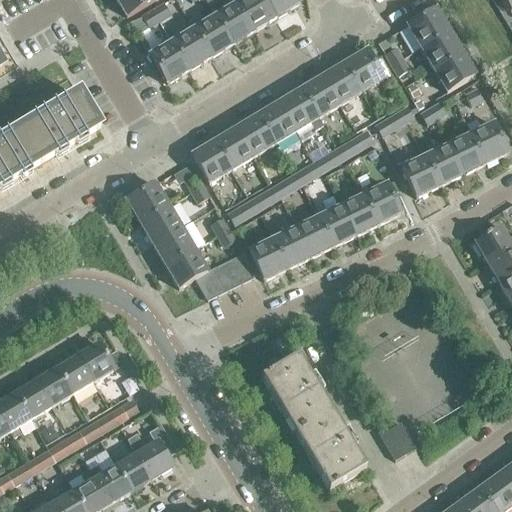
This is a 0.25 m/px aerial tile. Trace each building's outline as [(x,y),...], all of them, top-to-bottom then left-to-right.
[(113,0),(126,19),(154,3),(152,0),(113,0)] [(275,22),(262,0),(247,0),(236,6),(253,35),(275,22)] [(297,8),(292,0),(262,0),(275,22),(297,8)] [(511,0),(489,0),(501,20),(510,14),(511,13),(511,0)] [(158,24),(170,17),(163,6),(151,13),(158,24)] [(253,35),(236,6),(214,19),(231,48),(253,35)] [(137,37),(145,32),(158,24),(151,13),(139,21),(129,24),(137,37)] [(435,13),(406,30),(419,52),(448,35),(435,13)] [(231,48),(214,19),(193,33),(210,61),(231,48)] [(210,61),(193,33),(171,45),(188,74),(210,61)] [(433,74),(461,57),(448,35),(419,52),(433,74)] [(171,45),(149,58),(166,87),(188,74),(171,45)] [(391,69),(402,63),(395,52),(384,58),(391,69)] [(372,65),(366,55),(344,68),(361,96),(383,83),(383,82),(372,65)] [(474,79),(461,57),(433,74),(446,96),(474,79)] [(380,60),(372,65),(383,82),(390,78),(380,60)] [(397,80),(408,74),(402,63),(391,69),(397,80)] [(361,96),(344,68),(322,81),(339,109),(361,96)] [(317,122),(318,122),(339,109),(322,81),(300,94),(317,122)] [(412,100),(419,96),(414,89),(408,92),(412,100)] [(470,110),(482,104),(476,93),(465,98),(470,110)] [(300,94),(279,107),(296,135),(309,127),(314,134),(322,129),(318,122),(317,122),(300,94)] [(41,167),(48,162),(99,132),(79,99),(21,133),(41,167)] [(417,103),(413,105),(418,113),(422,111),(417,103)] [(437,123),(448,116),(441,105),(430,112),(437,123)] [(274,148),(295,135),(296,135),(279,107),(257,120),(274,148)] [(404,127),(413,121),(407,110),(398,116),(404,127)] [(426,129),(437,123),(430,112),(420,118),(426,129)] [(392,134),(404,127),(398,116),(386,123),(392,134)] [(274,148),(257,120),(235,133),(252,161),(274,148)] [(381,141),(392,134),(386,123),(374,130),(381,141)] [(470,138),(484,168),(507,157),(493,127),(470,138)] [(0,191),(10,186),(41,167),(21,133),(0,146),(0,191)] [(213,146),(230,174),(252,161),(235,133),(213,146)] [(362,152),(371,147),(364,136),(356,141),(362,152)] [(461,179),(484,168),(470,138),(447,149),(461,179)] [(347,146),(353,157),(362,152),(356,141),(347,146)] [(191,159),(208,187),(230,174),(213,146),(191,159)] [(342,164),(353,157),(347,146),(336,153),(342,164)] [(438,190),(461,179),(447,149),(424,160),(438,190)] [(331,171),(342,164),(336,153),(324,160),(331,171)] [(313,157),(309,159),(313,166),(320,162),(318,158),(313,157)] [(313,166),(320,177),(331,171),(324,160),(320,162),(313,166)] [(415,201),(438,190),(424,160),(401,172),(415,201)] [(308,184),(320,177),(313,166),(302,173),(308,184)] [(188,169),(177,175),(183,185),(193,179),(188,169)] [(299,190),(308,184),(302,173),(292,179),(299,190)] [(191,196),(202,190),(195,179),(184,185),(191,196)] [(287,197),(299,190),(292,179),(281,186),(287,197)] [(270,192),(276,203),(287,197),(281,186),(270,192)] [(167,209),(154,187),(126,204),(139,226),(167,209)] [(386,188),(363,199),(377,229),(400,217),(386,188)] [(197,207),(208,200),(202,190),(191,196),(197,207)] [(265,210),(276,203),(270,192),(258,199),(265,210)] [(255,216),(265,210),(258,199),(248,205),(255,216)] [(354,240),(377,229),(363,199),(340,210),(354,240)] [(243,223),(255,216),(248,205),(237,212),(243,223)] [(139,226),(152,248),(180,231),(167,209),(139,226)] [(331,251),(354,240),(340,210),(317,221),(331,251)] [(232,230),(243,223),(237,212),(225,219),(232,230)] [(308,262),(331,251),(317,221),(294,232),(308,262)] [(216,240),(227,233),(221,222),(210,229),(216,240)] [(511,251),(499,230),(473,246),(485,267),(511,251)] [(180,231),(152,248),(165,270),(193,253),(180,231)] [(286,273),(308,262),(294,232),(271,244),(286,273)] [(223,250),(234,244),(227,233),(216,240),(223,250)] [(286,273),(271,244),(248,255),(263,284),(286,273)] [(511,251),(485,267),(498,288),(511,279),(511,251)] [(178,292),(194,283),(206,275),(193,253),(165,270),(178,292)] [(242,258),(230,264),(242,287),(253,281),(242,258)] [(218,269),(228,289),(230,288),(232,292),(242,287),(230,264),(218,269)] [(228,294),(226,290),(228,289),(218,269),(206,275),(218,299),(228,294)] [(218,299),(206,275),(194,283),(206,305),(218,299)] [(511,279),(498,288),(510,309),(511,307),(511,279)] [(328,332),(340,353),(351,346),(338,326),(328,332)] [(340,353),(328,332),(318,338),(330,359),(340,353)] [(113,374),(97,347),(77,360),(93,386),(113,374)] [(108,357),(115,373),(126,367),(118,352),(108,357)] [(56,372),(72,399),(93,386),(77,360),(56,372)] [(331,417),(297,360),(260,382),(294,439),(331,417)] [(35,385),(51,411),(72,399),(56,372),(35,385)] [(35,385),(14,397),(30,424),(51,411),(35,385)] [(18,431),(30,424),(14,397),(0,405),(0,420),(10,436),(13,442),(21,437),(18,431)] [(128,421),(138,415),(131,404),(121,410),(128,421)] [(117,427),(128,421),(121,410),(111,416),(117,427)] [(107,434),(117,427),(111,416),(100,423),(107,434)] [(365,473),(348,445),(331,417),(294,439),(311,467),(328,495),(365,473)] [(0,420),(0,442),(10,436),(0,420)] [(96,440),(107,434),(100,423),(90,429),(96,440)] [(389,433),(404,458),(415,452),(409,443),(399,427),(389,433)] [(86,446),(96,440),(90,429),(79,435),(86,446)] [(57,439),(52,432),(47,430),(39,435),(46,446),(57,439)] [(127,444),(136,458),(151,484),(172,472),(166,462),(176,456),(160,430),(149,436),(155,447),(144,453),(136,439),(127,444)] [(389,433),(378,439),(394,465),(404,458),(389,433)] [(76,452),(86,446),(79,435),(69,441),(76,452)] [(65,459),(76,452),(69,441),(59,448),(65,459)] [(55,465),(65,459),(59,448),(48,454),(55,465)] [(44,471),(55,465),(48,454),(38,460),(44,471)] [(136,458),(115,471),(130,496),(151,484),(136,458)] [(34,477),(44,471),(38,460),(27,466),(34,477)] [(24,484),(34,477),(27,466),(17,473),(24,484)] [(511,468),(498,479),(511,498),(511,468)] [(130,496),(115,471),(102,478),(97,469),(89,474),(109,509),(130,496)] [(13,490),(24,484),(17,473),(7,479),(13,490)] [(86,488),(73,496),(83,511),(104,511),(109,509),(89,474),(80,479),(86,488)] [(0,491),(3,496),(13,490),(7,479),(0,482),(0,491)] [(511,498),(498,479),(477,494),(489,511),(508,511),(511,509),(511,498)] [(458,511),(489,511),(477,494),(456,509),(458,511)] [(83,511),(73,496),(52,508),(54,511),(83,511)]
